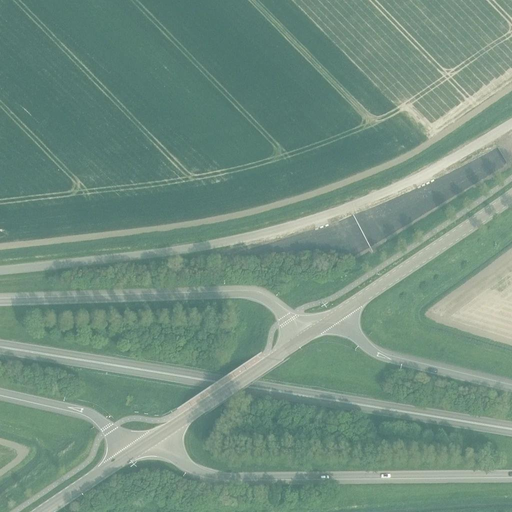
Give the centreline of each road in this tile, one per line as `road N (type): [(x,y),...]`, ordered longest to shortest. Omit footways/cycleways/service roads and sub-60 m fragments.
road 1 (unclassified): [(511,124),(347,206),(240,237),(0,270)]
road 2 (trunk): [(0,350),(511,430)]
road 3 (trunk): [(161,434),(176,458),(208,475),(511,474)]
road 4 (trunk): [(304,337),(252,294),(0,300)]
road 5 (tertiary): [(334,318),(511,194)]
road 6 (trunk): [(511,385),(379,355),(334,318)]
road 7 (tertiary): [(161,434),(304,337)]
road 8 (trunk): [(0,392),(96,415),(128,454)]
